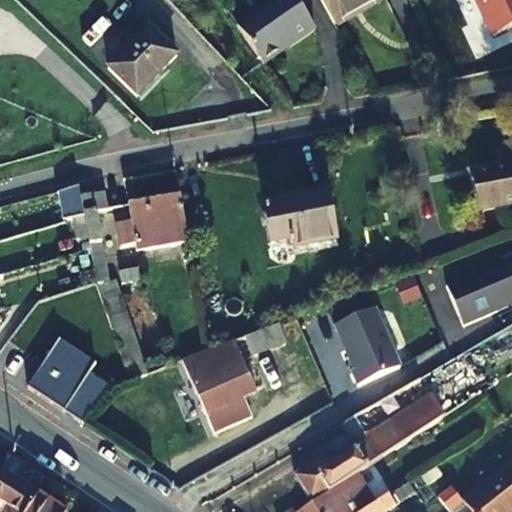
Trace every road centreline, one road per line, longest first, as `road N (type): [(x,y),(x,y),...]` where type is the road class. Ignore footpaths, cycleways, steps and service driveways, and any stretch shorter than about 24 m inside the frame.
road 1 (residential): [(0,193),(102,166),(511,89)]
road 2 (tertiary): [(0,410),(150,511)]
